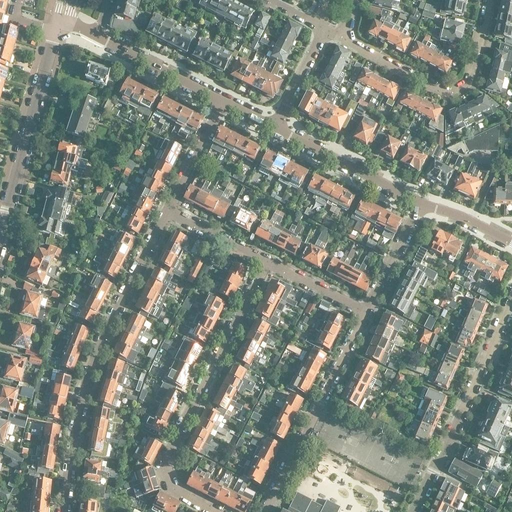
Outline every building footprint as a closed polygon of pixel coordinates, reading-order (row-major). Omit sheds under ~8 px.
[(118,5),(118,6),(136,11),(139,0),(118,0),(117,4),(118,5)] [(180,0),(176,7),(179,9),(184,12),(191,1),(188,0),(180,0)] [(197,0),(195,4),(205,9),(210,0),(197,0)] [(210,0),(205,9),(215,14),(222,0),(210,0)] [(229,0),(222,0),(215,14),(225,19),(234,2),(229,0)] [(394,0),(372,0),(371,5),(391,10),(398,12),(400,2),(394,0)] [(440,13),(449,15),(449,14),(463,16),(464,11),(465,11),(466,5),(448,2),(447,2),(442,0),(440,13)] [(240,4),(235,2),(234,3),(234,2),(225,19),(235,24),(243,8),(239,5),(240,4)] [(501,10),(500,10),(499,15),(511,18),(511,6),(502,5),(501,10)] [(114,18),(111,28),(120,32),(132,36),(133,36),(134,36),(135,35),(136,34),(136,33),(139,35),(140,35),(150,14),(149,14),(136,11),(118,6),(117,9),(116,9),(113,17),(114,18),(114,17),(114,18)] [(243,8),(235,24),(245,30),(246,29),(245,29),(248,23),(252,25),(256,17),(252,15),(253,13),(249,10),(249,9),(245,7),(244,8),(243,8)] [(380,18),(382,10),(370,7),(368,15),(379,18),(380,18)] [(377,22),(374,21),(367,34),(376,39),(385,22),(387,18),(385,17),(387,11),(382,10),(380,18),(379,18),(377,22)] [(432,22),(435,16),(428,13),(423,11),(422,15),(421,17),(432,22)] [(261,13),(254,27),(259,30),(257,34),(261,36),(263,32),(271,18),(261,13)] [(154,16),(146,32),(148,33),(147,35),(152,37),(152,36),(157,38),(166,21),(155,15),(154,16)] [(511,18),(499,15),(497,23),(498,23),(497,27),(511,29),(511,18)] [(408,21),(416,25),(418,20),(411,16),(408,21)] [(385,22),(376,39),(377,38),(386,43),(392,30),(395,25),(390,23),(391,20),(387,18),(385,22)] [(445,20),(443,30),(462,36),(465,25),(451,22),(451,21),(450,21),(445,20)] [(158,38),(157,39),(162,42),(162,40),(167,43),(175,26),(166,21),(157,38),(158,38)] [(281,24),(279,30),(297,39),(302,28),(289,22),(287,25),(286,25),(285,26),(281,24)] [(386,43),(395,47),(404,30),(400,28),(400,27),(395,25),(392,30),(386,43)] [(0,26),(0,37),(16,42),(19,31),(2,26),(2,28),(0,26)] [(168,43),(167,45),(171,47),(172,45),(177,48),(185,31),(175,26),(167,43),(168,43)] [(497,27),(496,27),(495,33),(496,33),(495,38),(505,40),(505,43),(511,45),(511,29),(497,27)] [(280,36),(278,41),(292,48),(297,39),(279,30),(277,34),(280,36)] [(404,30),(395,47),(394,48),(404,53),(411,39),(406,37),(408,32),(404,30)] [(462,36),(443,30),(440,40),(446,42),(458,45),(460,45),(462,36)] [(185,31),(177,48),(177,49),(181,52),(182,50),(187,53),(190,46),(194,48),(197,41),(194,39),(195,37),(196,36),(185,31)] [(416,42),(409,56),(418,61),(428,42),(430,37),(426,35),(424,40),(421,45),(416,42)] [(0,48),(13,52),(16,42),(0,37),(0,48)] [(250,47),(254,50),(260,39),(256,37),(250,47)] [(260,43),(270,48),(287,57),(292,48),(278,41),(276,45),(272,43),(272,44),(262,38),(260,43)] [(197,50),(194,57),(198,59),(198,60),(202,63),(203,61),(204,62),(212,45),(203,40),(201,43),(197,41),(194,48),(197,50)] [(418,61),(419,60),(428,65),(435,52),(430,49),(432,45),(428,42),(418,61)] [(435,52),(428,65),(437,69),(437,70),(446,52),(448,49),(449,45),(457,47),(458,45),(446,42),(442,50),(439,54),(435,52)] [(495,61),(494,61),(511,65),(511,47),(501,43),(499,51),(496,50),(494,61),(495,61)] [(208,64),(208,65),(212,68),(213,66),(214,67),(222,50),(212,45),(204,62),(208,64)] [(351,54),(338,47),(333,56),(333,57),(351,65),(353,61),(349,59),(352,53),(351,53),(351,54)] [(0,64),(5,66),(6,62),(10,63),(13,52),(0,48),(0,64)] [(270,48),(269,51),(268,52),(271,54),(269,59),(273,61),(277,63),(283,66),(284,65),(283,65),(287,57),(270,48)] [(222,50),(214,67),(218,69),(218,70),(222,73),(223,71),(224,72),(232,56),(233,55),(222,50)] [(446,52),(437,70),(446,75),(455,57),(446,52)] [(351,65),(333,57),(329,66),(342,72),(344,67),(349,69),(351,65)] [(250,65),(242,81),(243,82),(243,84),(246,85),(247,84),(252,87),(262,68),(265,62),(261,59),(256,68),(250,65)] [(246,63),(240,60),(232,76),(233,77),(233,79),(236,80),(237,79),(242,81),(250,65),(252,62),(248,60),(246,63)] [(511,65),(494,61),(492,71),(510,75),(511,75),(511,72),(511,65)] [(277,63),(270,75),(262,92),(264,93),(263,94),(273,99),(275,95),(276,93),(280,95),(283,89),(279,87),(281,83),(283,83),(283,82),(281,81),(281,80),(274,76),(277,69),(282,72),(285,67),(283,66),(277,63)] [(87,74),(85,79),(95,83),(94,84),(105,87),(107,83),(113,85),(116,76),(110,74),(110,72),(89,65),(86,67),(85,71),(86,73),(86,74),(87,74)] [(342,72),(329,66),(324,75),(341,84),(343,79),(339,77),(342,72)] [(262,68),(252,87),(256,89),(257,91),(259,92),(261,91),(262,92),(270,75),(264,72),(266,70),(262,68)] [(356,79),(360,70),(356,68),(351,77),(356,79)] [(356,83),(354,87),(363,92),(373,74),(363,69),(356,82),(356,83)] [(489,80),(489,81),(508,85),(510,75),(492,71),(490,80),(489,80)] [(337,93),(341,84),(323,74),(319,84),(324,87),(332,91),(337,93)] [(373,74),(363,92),(369,94),(368,95),(372,97),(381,79),(372,75),(373,74)] [(381,79),(372,97),(377,99),(379,95),(384,97),(391,83),(390,84),(381,79)] [(128,81),(120,95),(118,100),(128,105),(130,100),(138,86),(128,81)] [(508,85),(489,81),(486,91),(505,95),(508,85)] [(391,83),(384,97),(389,100),(381,114),(387,117),(393,107),(391,106),(400,88),(391,83)] [(324,87),(319,84),(318,84),(317,84),(315,89),(321,92),(324,87)] [(138,86),(130,100),(128,105),(138,110),(140,105),(147,91),(138,86)] [(140,105),(138,110),(136,112),(149,118),(157,103),(154,102),(157,96),(147,91),(140,105)] [(415,96),(405,91),(404,94),(398,105),(398,106),(396,109),(400,111),(403,107),(408,109),(415,96)] [(309,116),(317,99),(318,97),(308,92),(307,95),(299,110),(300,111),(299,112),(304,115),(305,113),(309,116)] [(402,93),(396,104),(398,106),(398,105),(404,94),(402,93)] [(317,99),(309,116),(310,116),(309,117),(314,120),(315,119),(319,121),(328,105),(332,96),(329,95),(328,94),(323,102),(317,99)] [(328,105),(319,121),(323,123),(323,124),(327,127),(328,126),(329,126),(337,110),(332,107),(336,98),(333,97),(332,96),(328,105)] [(413,112),(410,116),(414,118),(423,101),(415,97),(415,96),(408,109),(413,112)] [(485,96),(475,100),(482,115),(482,114),(484,119),(498,113),(495,107),(499,106),(491,99),(487,101),(485,96)] [(67,134),(74,136),(73,141),(83,147),(86,139),(85,139),(97,103),(80,97),(67,134)] [(164,99),(157,114),(163,117),(160,123),(163,125),(167,119),(174,104),(164,99)] [(359,105),(366,108),(368,104),(359,100),(357,104),(359,105)] [(475,123),(484,119),(482,114),(482,115),(475,100),(476,101),(467,106),(475,123)] [(414,118),(419,121),(421,116),(426,119),(432,106),(423,101),(414,118)] [(107,103),(104,110),(110,113),(114,106),(107,103)] [(167,119),(163,125),(162,129),(166,131),(171,121),(176,124),(184,109),(174,104),(167,119)] [(351,120),(359,124),(360,125),(353,139),(359,142),(360,144),(363,145),(364,145),(366,145),(368,140),(370,141),(370,140),(373,141),(376,134),(374,133),(375,130),(378,124),(364,117),(367,109),(366,108),(359,105),(351,120)] [(432,106),(426,119),(431,121),(428,126),(442,133),(443,133),(443,117),(440,115),(439,115),(442,110),(433,105),(432,106)] [(468,121),(470,126),(475,123),(467,106),(457,110),(457,109),(463,123),(468,121)] [(116,118),(119,112),(114,109),(111,115),(116,118)] [(184,109),(176,124),(181,126),(176,136),(180,138),(186,128),(193,114),(184,109)] [(458,125),(463,123),(457,109),(447,113),(448,116),(445,117),(445,137),(460,130),(458,125)] [(337,110),(329,126),(333,128),(333,129),(337,132),(338,131),(339,131),(347,116),(348,117),(349,116),(337,110)] [(193,114),(186,128),(180,138),(185,140),(190,131),(196,134),(203,119),(193,114)] [(406,127),(409,128),(411,124),(408,122),(408,123),(402,120),(400,123),(406,127)] [(486,136),(492,137),(492,148),(492,152),(497,152),(499,126),(487,132),(486,136)] [(221,128),(214,142),(210,149),(220,154),(231,133),(221,128)] [(386,156),(386,157),(391,160),(391,159),(392,159),(399,147),(401,148),(410,131),(405,129),(398,143),(388,138),(380,153),(386,156)] [(376,134),(373,141),(379,144),(383,135),(378,132),(376,134)] [(233,154),(241,139),(231,134),(220,154),(224,156),(227,150),(233,154)] [(443,148),(444,134),(437,134),(435,144),(443,148)] [(400,163),(404,165),(404,167),(407,168),(408,167),(410,168),(417,153),(413,151),(415,147),(410,144),(413,138),(408,135),(404,143),(409,146),(400,163)] [(64,145),(61,144),(58,154),(80,160),(83,152),(84,152),(87,149),(83,147),(73,141),(65,137),(64,145)] [(169,137),(167,142),(176,147),(179,142),(169,137)] [(474,146),(474,138),(468,141),(464,143),(467,151),(468,154),(474,151),(474,146)] [(242,159),(250,144),(241,139),(233,154),(242,159)] [(165,141),(162,145),(166,147),(163,153),(176,159),(181,149),(177,147),(176,147),(167,142),(165,141)] [(177,147),(181,149),(186,152),(190,145),(183,142),(182,143),(180,141),(177,147)] [(137,143),(134,149),(139,152),(142,145),(137,143)] [(414,171),(415,171),(419,173),(428,156),(432,157),(438,146),(433,143),(429,149),(425,147),(423,151),(421,155),(417,153),(410,168),(410,170),(414,171)] [(464,143),(447,150),(456,155),(458,151),(461,150),(463,154),(465,154),(467,151),(464,143)] [(257,154),(260,149),(250,144),(242,159),(252,164),(253,162),(257,164),(261,156),(257,154)] [(436,159),(435,162),(427,177),(431,179),(431,180),(434,182),(436,181),(437,182),(444,167),(440,165),(442,160),(438,158),(439,156),(441,156),(444,149),(443,148),(438,146),(432,157),(436,159)] [(161,158),(157,156),(155,160),(171,168),(176,159),(163,153),(161,158)] [(262,166),(261,167),(258,172),(268,177),(271,172),(278,158),(268,153),(265,158),(261,156),(257,164),(262,166)] [(80,160),(58,154),(56,163),(72,167),(94,173),(95,169),(79,165),(80,160)] [(444,167),(437,182),(437,184),(440,185),(442,184),(446,187),(455,170),(458,172),(464,159),(459,156),(454,167),(450,165),(449,169),(444,167)] [(128,158),(123,167),(132,172),(137,163),(128,158)] [(278,158),(271,172),(281,177),(288,163),(278,158)] [(155,160),(153,164),(156,166),(154,171),(167,178),(171,168),(155,160)] [(459,178),(456,176),(453,183),(456,184),(454,190),(464,195),(465,192),(466,193),(468,188),(466,187),(468,183),(468,184),(477,164),(472,162),(466,175),(461,173),(459,178)] [(56,163),(53,173),(70,177),(76,178),(77,173),(84,175),(90,177),(93,177),(94,173),(72,167),(56,163)] [(290,182),(298,168),(288,163),(281,177),(290,182)] [(489,168),(477,164),(468,184),(468,183),(466,187),(468,188),(466,193),(465,192),(464,195),(474,199),(481,183),(482,183),(482,182),(476,180),(480,171),(487,174),(489,168)] [(123,175),(125,170),(118,166),(116,171),(123,175)] [(300,187),(307,173),(298,168),(290,182),(288,187),(290,188),(291,187),(298,190),(300,187)] [(151,176),(148,174),(145,179),(162,187),(167,178),(154,171),(151,176)] [(236,172),(233,178),(242,183),(245,177),(236,172)] [(70,177),(53,173),(51,183),(62,185),(62,188),(67,190),(68,187),(70,177)] [(325,182),(316,177),(311,185),(308,184),(305,190),(308,191),(308,193),(314,196),(312,200),(316,201),(318,196),(325,182)] [(144,178),(141,185),(139,185),(138,187),(157,196),(162,187),(145,179),(144,178)] [(207,180),(204,185),(203,188),(194,204),(204,209),(210,196),(212,193),(207,190),(209,186),(208,186),(211,182),(207,180)] [(335,187),(325,182),(318,196),(328,201),(335,187)] [(492,182),(489,189),(485,200),(494,200),(494,204),(505,204),(505,189),(505,185),(505,184),(501,184),(501,185),(495,185),(495,182),(492,182)] [(137,186),(135,191),(133,196),(136,197),(152,206),(157,196),(138,187),(137,186)] [(191,186),(185,199),(194,204),(203,188),(199,186),(197,189),(191,186)] [(345,192),(335,187),(328,201),(333,204),(330,212),(334,214),(345,192)] [(47,200),(47,202),(67,206),(67,205),(69,206),(72,193),(66,191),(54,189),(53,191),(49,190),(46,200),(47,200)] [(213,214),(223,219),(224,215),(228,217),(233,207),(230,206),(232,201),(226,198),(228,196),(230,192),(226,190),(223,194),(213,214)] [(257,193),(252,190),(249,196),(254,199),(257,193)] [(99,204),(104,206),(107,207),(113,192),(110,191),(105,193),(99,204)] [(347,211),(355,197),(345,192),(334,214),(338,216),(342,208),(347,211)] [(204,209),(213,214),(222,197),(217,195),(215,199),(210,196),(204,209)] [(284,195),(280,202),(285,204),(289,197),(284,195)] [(131,207),(135,209),(147,215),(152,206),(136,197),(131,207)] [(241,202),(237,200),(233,207),(228,217),(231,219),(230,222),(239,227),(248,210),(239,206),(241,202)] [(353,214),(351,218),(358,222),(353,230),(359,232),(365,220),(365,221),(373,206),(363,201),(359,209),(357,208),(353,214)] [(47,207),(46,211),(62,215),(67,216),(68,212),(66,212),(67,207),(67,206),(47,202),(46,206),(47,207)] [(101,218),(107,207),(104,206),(97,206),(98,216),(101,218)] [(250,206),(248,210),(239,227),(249,232),(251,228),(255,230),(259,221),(257,220),(251,216),(255,208),(250,206)] [(365,220),(359,232),(365,236),(368,232),(367,232),(371,223),(375,226),(382,211),(373,206),(365,221),(365,220)] [(118,213),(126,217),(143,224),(147,215),(135,209),(132,214),(128,212),(125,210),(124,211),(120,209),(118,213)] [(256,236),(266,241),(281,212),(277,210),(271,222),(265,220),(263,220),(262,223),(259,221),(255,230),(258,232),(256,236)] [(43,214),(42,219),(57,223),(64,225),(65,225),(67,216),(62,215),(46,211),(45,214),(43,214)] [(382,211),(375,226),(385,231),(388,224),(392,216),(382,211)] [(266,241),(275,246),(284,229),(278,227),(280,223),(284,213),(281,212),(266,241)] [(120,219),(124,220),(121,225),(127,228),(125,230),(132,234),(134,232),(138,234),(143,224),(126,217),(118,213),(117,216),(121,218),(120,219)] [(385,231),(382,235),(392,240),(395,236),(395,235),(395,234),(396,232),(402,221),(401,221),(392,216),(392,217),(388,224),(385,231)] [(57,223),(42,219),(42,221),(41,220),(38,232),(49,235),(48,239),(46,238),(44,244),(55,248),(57,241),(53,240),(54,235),(54,236),(54,235),(61,237),(64,225),(57,223)] [(94,232),(98,224),(93,223),(89,231),(94,232)] [(275,246),(285,251),(296,227),(292,225),(289,232),(284,229),(275,246)] [(285,251),(294,255),(297,250),(300,252),(304,244),(301,242),(301,243),(295,240),(299,233),(300,233),(303,227),(298,225),(296,227),(285,251)] [(304,244),(300,252),(304,254),(301,259),(311,264),(319,247),(321,244),(327,233),(328,230),(324,228),(315,245),(313,249),(308,246),(304,244)] [(106,237),(105,239),(130,251),(135,241),(133,240),(134,238),(123,232),(122,234),(117,232),(117,233),(116,232),(113,238),(107,235),(106,237)] [(431,241),(428,245),(432,247),(430,251),(428,250),(422,262),(432,267),(433,265),(431,264),(432,261),(427,259),(429,255),(432,257),(434,253),(434,254),(437,249),(444,253),(451,238),(450,237),(448,235),(445,235),(439,232),(434,243),(431,241)] [(319,247),(311,264),(321,269),(322,266),(323,266),(325,267),(330,258),(328,257),(328,256),(322,253),(325,246),(327,243),(328,236),(327,233),(321,244),(319,247)] [(174,234),(169,243),(183,251),(188,241),(174,234)] [(451,238),(444,253),(450,256),(448,261),(453,264),(455,260),(460,263),(467,251),(461,247),(463,244),(457,241),(456,239),(452,239),(451,238)] [(103,242),(109,245),(106,251),(111,254),(125,260),(130,251),(105,239),(103,242)] [(368,240),(365,246),(374,251),(377,246),(377,245),(368,240)] [(169,243),(164,253),(178,260),(183,251),(169,243)] [(377,246),(374,251),(384,256),(386,251),(377,246)] [(421,246),(413,261),(420,265),(422,262),(428,250),(421,246)] [(39,250),(35,260),(50,266),(54,257),(57,259),(61,251),(50,247),(47,253),(39,250)] [(464,263),(463,262),(461,265),(467,268),(463,276),(467,279),(469,276),(473,269),(481,253),(472,248),(464,263)] [(106,251),(104,250),(99,259),(120,270),(125,260),(111,254),(106,251)] [(330,258),(325,267),(328,269),(329,269),(328,272),(337,277),(344,265),(346,261),(348,257),(349,253),(346,251),(342,259),(341,259),(340,262),(333,259),(330,258)] [(70,263),(73,256),(67,253),(64,260),(70,263)] [(182,262),(178,260),(164,253),(159,263),(167,267),(165,270),(170,273),(177,277),(179,273),(177,272),(182,262)] [(481,253),(473,269),(469,276),(471,277),(473,277),(476,271),(481,273),(490,258),(481,253)] [(93,261),(101,265),(98,270),(102,272),(100,276),(109,281),(111,277),(115,279),(120,270),(99,259),(95,257),(93,261)] [(199,271),(204,261),(196,257),(194,261),(196,262),(193,268),(199,271)] [(353,269),(346,282),(356,287),(363,274),(365,271),(370,259),(366,257),(361,267),(356,264),(353,269)] [(490,258),(481,273),(486,276),(485,279),(489,281),(490,278),(499,262),(490,258)] [(31,269),(46,276),(51,266),(50,266),(35,260),(31,269)] [(344,265),(337,277),(346,282),(353,269),(348,267),(350,263),(346,261),(344,265)] [(499,262),(490,278),(489,281),(492,283),(494,280),(500,283),(501,282),(500,282),(508,267),(499,262)] [(232,263),(227,273),(241,281),(247,271),(232,263)] [(195,278),(199,271),(193,268),(189,275),(195,278)] [(433,281),(437,274),(434,272),(430,270),(425,268),(421,274),(421,275),(409,268),(407,273),(406,272),(403,277),(404,278),(420,287),(422,288),(427,277),(433,281)] [(46,276),(31,269),(27,279),(28,280),(42,285),(46,276)] [(155,270),(150,280),(167,288),(168,288),(178,294),(180,290),(177,288),(177,287),(170,283),(173,279),(169,276),(170,273),(165,270),(163,274),(155,270)] [(363,274),(356,287),(365,292),(372,279),(367,276),(369,273),(365,271),(363,274)] [(451,281),(455,274),(450,272),(446,278),(451,281)] [(227,273),(222,283),(237,290),(241,281),(227,273)] [(78,282),(89,288),(106,297),(112,286),(107,284),(109,281),(100,276),(96,274),(92,284),(88,282),(80,278),(78,282)] [(399,287),(399,288),(415,296),(420,287),(404,278),(402,283),(401,282),(398,286),(399,287)] [(150,280),(146,289),(159,296),(163,298),(168,288),(167,288),(150,280)] [(277,286),(272,283),(267,293),(281,301),(289,305),(295,308),(297,303),(287,298),(293,287),(280,281),(277,286)] [(76,286),(87,292),(91,294),(88,299),(102,306),(106,297),(89,288),(78,282),(76,286)] [(24,302),(23,304),(41,308),(44,296),(37,294),(39,291),(25,283),(23,289),(32,291),(31,293),(26,292),(25,297),(23,298),(23,301),(24,302)] [(222,283),(217,293),(231,300),(237,290),(222,283)] [(394,297),(410,306),(415,296),(399,288),(397,292),(396,292),(393,296),(394,297)] [(159,296),(146,289),(141,299),(161,309),(163,305),(156,301),(159,296)] [(53,292),(51,297),(60,302),(63,297),(53,292)] [(303,311),(311,296),(303,292),(301,297),(304,298),(301,304),(300,304),(298,309),(303,311)] [(267,293),(262,303),(276,310),(279,304),(287,308),(289,305),(281,301),(267,293)] [(200,305),(203,307),(219,315),(224,305),(221,304),(223,300),(213,295),(211,299),(208,304),(197,298),(195,302),(200,305)] [(410,306),(394,297),(392,302),(391,301),(388,306),(389,306),(389,307),(404,315),(404,316),(405,316),(410,306)] [(195,302),(187,298),(182,307),(189,311),(191,306),(198,309),(200,305),(195,302)] [(82,302),(80,307),(97,315),(102,306),(88,299),(86,304),(82,302)] [(141,311),(139,314),(148,319),(150,315),(153,317),(156,311),(163,315),(165,311),(161,309),(141,299),(136,308),(141,311)] [(441,299),(438,306),(444,309),(447,301),(441,299)] [(483,316),(488,305),(473,300),(469,310),(483,316)] [(458,305),(451,301),(448,307),(455,310),(458,305)] [(58,310),(63,312),(66,306),(60,302),(58,310)] [(75,309),(78,310),(81,312),(79,317),(81,319),(79,322),(87,326),(89,323),(92,324),(97,315),(80,307),(71,302),(69,305),(75,308),(75,309)] [(322,322),(325,323),(339,330),(344,321),(338,318),(341,313),(333,308),(333,307),(322,302),(319,308),(327,312),(322,322)] [(276,310),(262,303),(257,313),(265,317),(263,321),(271,325),(277,328),(280,320),(273,316),(276,310)] [(41,308),(23,304),(23,305),(21,306),(21,308),(22,310),(20,315),(37,319),(37,320),(38,320),(41,308)] [(440,315),(442,310),(435,306),(433,311),(440,315)] [(201,311),(204,312),(201,317),(214,324),(219,315),(203,307),(201,311)] [(464,307),(460,317),(465,319),(479,325),(483,316),(469,310),(464,307)] [(185,310),(181,308),(177,317),(181,319),(185,310)] [(387,311),(384,315),(403,324),(402,326),(408,328),(411,323),(387,311)] [(145,333),(150,324),(146,322),(148,319),(139,314),(137,318),(132,315),(128,325),(145,333)] [(380,326),(397,333),(399,334),(402,326),(403,324),(384,315),(380,326)] [(303,316),(300,322),(306,325),(309,319),(303,316)] [(198,323),(195,321),(193,325),(210,334),(214,324),(201,317),(198,323)] [(463,324),(457,322),(455,326),(475,335),(479,325),(465,319),(463,324)] [(34,340),(37,328),(30,326),(30,322),(21,320),(20,324),(18,323),(15,335),(34,340)] [(191,337),(192,337),(190,340),(199,344),(201,342),(205,343),(210,334),(193,325),(190,324),(185,321),(183,325),(191,329),(188,335),(191,337)] [(256,322),(252,331),(276,344),(278,339),(267,334),(271,325),(263,321),(261,324),(256,322)] [(315,330),(320,333),(334,340),(339,330),(325,323),(322,322),(320,321),(315,330)] [(68,335),(71,336),(84,341),(88,332),(84,330),(85,327),(76,323),(75,326),(73,331),(59,326),(57,330),(68,335)] [(128,325),(123,335),(140,343),(143,337),(151,341),(153,337),(145,333),(128,325)] [(380,326),(375,336),(389,343),(395,345),(402,348),(404,344),(394,340),(397,333),(380,326)] [(472,344),(471,344),(475,335),(455,326),(452,332),(459,334),(455,344),(469,349),(471,345),(472,346),(472,344)] [(437,328),(433,335),(439,338),(443,331),(437,328)] [(252,331),(247,340),(259,347),(261,344),(262,344),(263,342),(270,346),(270,344),(275,347),(276,344),(252,331)] [(427,347),(433,335),(424,331),(419,343),(422,345),(427,347)] [(321,350),(323,348),(328,351),(334,340),(320,333),(317,338),(309,334),(305,342),(321,350)] [(33,347),(31,347),(33,339),(15,335),(12,346),(27,350),(26,354),(38,358),(40,351),(32,350),(33,347)] [(69,340),(67,346),(81,351),(84,341),(71,336),(68,335),(66,339),(69,340)] [(119,344),(135,352),(143,356),(145,352),(141,350),(138,348),(140,343),(123,335),(119,344)] [(390,351),(392,352),(395,345),(389,343),(375,336),(371,347),(388,354),(390,351)] [(184,337),(177,350),(183,354),(196,360),(201,350),(194,347),(196,343),(184,337)] [(247,340),(242,350),(267,363),(268,359),(264,357),(261,355),(261,354),(257,352),(259,347),(247,340)] [(119,344),(118,344),(114,354),(127,360),(130,354),(133,356),(134,356),(141,359),(143,356),(135,352),(119,344)] [(312,351),(309,356),(306,354),(289,344),(286,349),(296,354),(321,367),(327,356),(313,349),(312,351)] [(464,351),(450,344),(447,351),(440,347),(438,351),(439,352),(460,361),(464,351)] [(428,347),(427,347),(422,345),(419,352),(424,355),(428,347)] [(51,351),(63,356),(77,361),(81,351),(67,346),(65,352),(53,348),(51,351)] [(380,364),(384,366),(389,355),(388,354),(371,347),(366,357),(380,364)] [(148,358),(153,360),(157,352),(152,349),(148,358)] [(177,350),(173,360),(179,363),(191,369),(196,360),(183,354),(177,350)] [(267,363),(242,350),(237,360),(250,366),(253,361),(260,365),(260,364),(264,366),(267,363)] [(77,361),(63,356),(51,351),(50,355),(62,360),(59,366),(73,372),(77,361)] [(411,361),(415,354),(411,352),(407,359),(411,361)] [(435,362),(438,363),(441,364),(455,371),(460,361),(439,352),(435,362)] [(302,362),(305,364),(302,369),(316,376),(321,367),(296,354),(294,358),(302,362)] [(424,358),(418,354),(415,359),(422,362),(424,358)] [(10,356),(7,367),(24,371),(26,365),(29,364),(29,363),(41,366),(42,359),(31,356),(29,361),(27,360),(10,356)] [(171,359),(167,369),(186,379),(191,369),(179,363),(173,360),(171,359)] [(111,361),(108,371),(125,377),(126,377),(134,380),(135,375),(127,372),(129,367),(111,361)] [(357,370),(373,379),(378,369),(362,361),(359,365),(358,365),(356,369),(357,370)] [(432,384),(447,390),(451,380),(436,374),(434,373),(406,361),(404,366),(432,377),(429,382),(432,383),(432,384)] [(455,371),(441,364),(438,363),(434,373),(436,374),(451,380),(455,371)] [(246,373),(233,366),(228,376),(253,389),(255,385),(251,382),(243,378),(246,373)] [(24,371),(7,367),(4,378),(19,382),(18,387),(35,391),(36,387),(30,385),(21,383),(24,371)] [(163,367),(161,371),(164,372),(164,373),(168,375),(163,384),(172,388),(174,384),(182,388),(186,379),(167,369),(163,367)] [(302,369),(301,368),(298,374),(296,373),(294,377),(312,386),(316,376),(302,369)] [(353,374),(351,379),(352,379),(352,380),(368,388),(373,379),(357,370),(354,375),(353,374)] [(123,387),(124,381),(126,377),(125,377),(108,371),(105,381),(119,386),(123,387)] [(392,383),(397,375),(388,371),(385,375),(389,377),(387,381),(392,383)] [(501,382),(511,386),(511,373),(507,371),(505,376),(503,376),(501,382)] [(38,383),(50,386),(68,390),(70,379),(66,378),(67,374),(57,372),(56,376),(55,376),(54,382),(51,381),(47,381),(39,379),(38,383)] [(399,375),(393,387),(400,390),(403,391),(409,379),(399,375)] [(253,389),(228,376),(223,386),(244,396),(246,391),(251,393),(253,389)] [(312,386),(294,377),(289,386),(284,383),(282,387),(301,397),(303,393),(307,395),(312,386)] [(349,384),(348,384),(346,388),(347,389),(347,390),(366,400),(371,390),(368,388),(352,380),(349,384)] [(119,397),(120,393),(117,392),(119,386),(105,381),(101,392),(119,397)] [(499,391),(498,394),(508,398),(509,395),(511,396),(511,386),(501,382),(499,385),(500,387),(498,391),(499,391)] [(49,390),(52,391),(51,397),(65,400),(68,390),(50,386),(38,383),(37,387),(45,389),(49,390)] [(163,384),(157,397),(177,407),(181,397),(174,394),(176,391),(172,388),(163,384)] [(17,391),(2,386),(0,394),(0,397),(16,402),(19,391),(20,391),(20,394),(21,395),(27,397),(28,393),(34,395),(35,391),(18,387),(17,391)] [(223,386),(219,395),(235,404),(238,399),(234,397),(236,392),(223,386)] [(390,393),(397,396),(400,390),(393,387),(390,393)] [(422,400),(428,403),(443,409),(447,399),(437,395),(439,391),(429,387),(427,392),(422,390),(418,399),(422,400)] [(263,394),(277,401),(285,405),(297,411),(302,402),(290,395),(287,401),(265,390),(263,394)] [(345,394),(343,393),(341,398),(342,398),(342,400),(348,403),(346,405),(352,409),(354,406),(358,408),(357,409),(362,412),(367,400),(366,400),(347,390),(345,394)] [(115,410),(118,401),(119,397),(101,392),(98,402),(103,404),(103,407),(115,410)] [(263,394),(259,402),(264,405),(268,397),(263,394)] [(214,404),(218,407),(216,410),(225,414),(230,405),(233,407),(241,411),(243,408),(235,404),(219,395),(214,404)] [(0,397),(0,410),(10,413),(8,418),(27,422),(28,419),(25,418),(22,417),(22,416),(20,415),(21,412),(14,410),(16,402),(0,397)] [(63,410),(65,400),(51,397),(49,402),(45,401),(44,406),(45,406),(63,410)] [(157,397),(155,401),(158,403),(162,405),(159,410),(172,416),(177,407),(157,397)] [(493,404),(491,404),(489,408),(508,416),(511,418),(511,416),(511,403),(511,402),(510,405),(496,399),(495,399),(493,404)] [(417,410),(424,413),(438,419),(443,409),(428,403),(422,400),(417,410)] [(280,415),(292,421),(297,411),(285,405),(277,401),(275,405),(282,409),(280,415)] [(47,418),(46,421),(55,423),(56,420),(61,421),(63,410),(45,406),(44,406),(40,405),(37,404),(33,403),(32,408),(40,410),(41,411),(44,412),(46,411),(47,412),(46,418),(47,418)] [(103,407),(102,410),(102,411),(96,410),(94,420),(108,423),(116,424),(121,425),(122,421),(113,419),(115,413),(111,412),(112,409),(103,407)] [(489,408),(487,413),(488,415),(486,419),(503,426),(511,430),(511,424),(510,423),(506,421),(508,416),(489,408)] [(147,410),(145,414),(146,415),(167,426),(172,416),(159,410),(156,415),(147,410)] [(207,410),(202,419),(218,428),(228,432),(234,435),(236,433),(231,430),(231,429),(221,424),(224,418),(229,421),(231,418),(225,414),(216,410),(215,414),(207,410)] [(367,417),(374,420),(377,414),(370,411),(367,417)] [(258,415),(254,413),(251,419),(256,422),(260,416),(258,415)] [(424,413),(420,423),(434,429),(438,419),(424,413)] [(146,415),(141,425),(144,426),(142,430),(156,437),(158,433),(162,435),(167,426),(146,415)] [(277,420),(273,418),(271,422),(288,430),(292,421),(280,415),(277,420)] [(374,420),(380,423),(383,418),(377,415),(374,420)] [(7,423),(0,421),(0,432),(8,434),(13,435),(15,427),(25,429),(27,422),(8,418),(7,423)] [(218,428),(202,419),(197,428),(210,435),(212,430),(226,437),(228,432),(218,428)] [(482,424),(480,428),(499,436),(503,426),(486,419),(484,423),(482,424)] [(94,420),(92,431),(106,433),(110,434),(114,435),(116,424),(108,423),(94,420)] [(278,442),(279,439),(280,438),(283,440),(288,430),(271,422),(269,426),(273,428),(268,437),(278,442)] [(420,423),(415,433),(419,434),(417,439),(425,442),(427,438),(430,439),(434,429),(420,423)] [(60,429),(45,426),(44,433),(32,430),(31,435),(39,436),(58,439),(60,429)] [(197,428),(192,438),(205,444),(209,446),(216,450),(219,446),(211,442),(213,437),(210,435),(197,428)] [(478,433),(479,434),(479,436),(480,437),(479,440),(495,447),(495,446),(500,449),(506,451),(508,448),(501,445),(502,444),(497,442),(499,436),(480,428),(478,433)] [(397,433),(405,437),(407,433),(399,429),(397,433)] [(92,431),(90,441),(109,444),(119,446),(119,441),(109,440),(110,434),(106,433),(92,431)] [(39,436),(39,441),(43,442),(42,447),(56,450),(58,439),(39,436)] [(141,444),(139,448),(156,456),(161,447),(153,443),(155,439),(150,436),(145,446),(141,444)] [(192,438),(187,447),(200,454),(203,456),(206,457),(209,452),(210,452),(215,454),(216,450),(209,446),(205,444),(192,438)] [(243,441),(239,439),(235,447),(234,447),(239,450),(243,441)] [(252,439),(250,444),(258,448),(262,450),(274,456),(279,447),(266,440),(264,446),(260,444),(252,439)] [(107,455),(109,444),(90,441),(88,452),(91,452),(91,456),(99,457),(99,455),(102,455),(102,454),(107,455)] [(37,453),(36,457),(54,460),(56,450),(42,447),(38,447),(37,453)] [(151,466),(156,456),(139,448),(138,447),(136,452),(133,458),(137,460),(140,462),(150,467),(151,466)] [(478,452),(472,450),(470,454),(468,455),(466,459),(467,461),(467,462),(490,472),(494,463),(495,463),(499,455),(480,447),(478,452)] [(6,448),(3,455),(15,461),(19,454),(6,448)] [(256,452),(253,457),(257,459),(270,466),(274,456),(262,450),(258,448),(256,452)] [(25,455),(19,454),(17,461),(23,464),(25,455)] [(99,460),(99,457),(91,456),(90,460),(87,459),(85,470),(86,470),(104,473),(109,474),(110,474),(114,475),(115,470),(108,470),(108,469),(105,468),(101,468),(102,461),(99,460)] [(54,460),(36,457),(35,462),(39,463),(38,469),(38,472),(48,475),(49,470),(53,471),(54,460)] [(242,459),(240,463),(245,465),(248,466),(248,467),(265,475),(270,466),(257,459),(253,457),(250,462),(250,463),(242,459)] [(23,465),(17,461),(15,461),(12,459),(8,466),(16,470),(20,472),(23,465)] [(455,460),(448,473),(469,484),(476,488),(483,475),(475,471),(455,460)] [(248,466),(243,476),(247,478),(260,485),(265,475),(248,467),(248,466)] [(34,482),(33,492),(50,493),(51,483),(39,482),(40,476),(39,476),(40,473),(26,469),(26,474),(29,475),(28,481),(34,482)] [(133,488),(142,485),(156,480),(152,469),(149,470),(138,473),(140,480),(125,485),(127,490),(133,488)] [(196,469),(194,473),(188,486),(197,491),(206,474),(196,469)] [(16,480),(20,472),(16,470),(12,478),(16,480)] [(85,470),(83,481),(84,481),(84,484),(98,486),(99,477),(103,478),(103,477),(108,478),(109,474),(104,473),(86,470),(85,470)] [(206,474),(197,491),(207,496),(213,483),(208,480),(210,476),(206,474)] [(213,483),(207,496),(216,501),(225,484),(228,476),(225,474),(222,479),(218,486),(213,483)] [(225,505),(232,492),(227,490),(231,482),(230,482),(232,478),(228,476),(225,484),(216,501),(225,505)] [(505,477),(502,484),(508,487),(511,480),(505,477)] [(446,479),(443,483),(457,490),(459,485),(446,479)] [(134,492),(137,499),(159,492),(156,480),(142,485),(133,488),(134,492)] [(494,498),(502,486),(493,481),(485,493),(494,498)] [(443,483),(439,493),(450,498),(449,500),(451,501),(452,499),(460,503),(465,493),(457,490),(443,483)] [(241,488),(239,491),(243,494),(245,490),(247,486),(243,484),(241,488)] [(94,487),(92,503),(97,503),(97,504),(101,505),(104,505),(105,488),(95,487),(94,487)] [(10,495),(0,489),(0,497),(7,501),(10,495)] [(243,494),(235,510),(238,511),(249,511),(251,508),(249,507),(255,495),(245,490),(243,494)] [(239,491),(237,495),(232,492),(225,505),(235,510),(243,494),(239,491)] [(33,492),(32,503),(49,505),(50,493),(33,492)] [(297,493),(289,508),(290,508),(297,511),(338,511),(340,508),(327,501),(323,507),(312,502),(312,501),(297,493)] [(450,498),(439,493),(435,501),(446,506),(445,507),(448,509),(448,507),(456,511),(460,503),(452,499),(451,501),(449,500),(450,498)] [(159,494),(153,507),(159,510),(157,511),(163,511),(170,499),(159,494)] [(170,499),(163,511),(176,511),(181,505),(170,499)] [(446,506),(435,501),(431,510),(435,511),(455,511),(456,511),(448,507),(448,509),(445,507),(446,506)] [(32,508),(31,511),(47,511),(49,505),(32,503),(18,502),(17,507),(32,508)] [(81,503),(79,511),(103,511),(104,505),(101,505),(97,504),(97,503),(92,503),(92,504),(81,503)]
